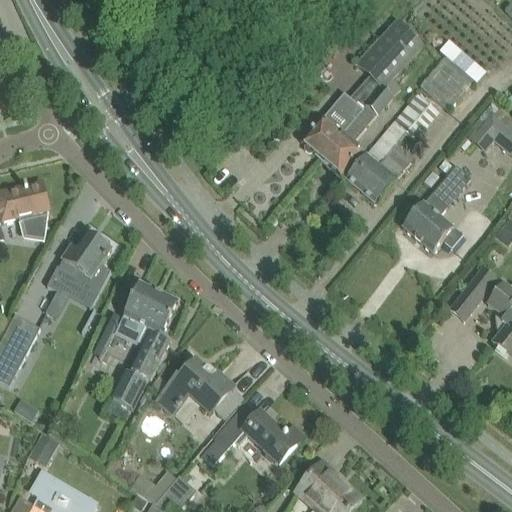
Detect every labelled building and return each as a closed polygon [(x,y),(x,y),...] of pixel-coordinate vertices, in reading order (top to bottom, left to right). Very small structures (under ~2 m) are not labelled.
[(330,22),(316,36),(324,44),(338,30),(330,22)] [(423,50),(420,46),(397,25),(381,43),(358,67),(370,79),(383,90),(385,92),(392,84),(423,50)] [(443,64),(421,90),(449,113),(474,84),(446,60),(443,64)] [(322,162),(383,90),(370,79),(349,102),(345,98),(330,116),(325,122),(323,121),(315,130),(302,145),(322,162)] [(395,100),(385,92),(383,90),(322,162),(342,179),(355,163),(362,154),(353,146),(377,119),(378,120),(395,100)] [(375,207),(388,192),(403,174),(387,160),(406,137),(414,143),(438,114),(418,97),(346,183),(375,207)] [(502,156),(508,161),(511,155),(511,121),(496,107),(467,138),(495,164),(502,156)] [(440,219),(455,202),(471,183),(456,169),(424,207),(403,231),(434,257),(444,245),(452,253),(463,240),(454,233),(455,232),(440,219)] [(45,245),(49,214),(42,185),(40,185),(40,186),(27,189),(27,187),(24,188),(26,194),(11,198),(10,194),(0,196),(0,225),(20,220),(24,242),(45,245)] [(511,224),(509,222),(496,239),(509,249),(511,245),(511,224)] [(58,296),(46,317),(48,318),(59,296),(64,299),(65,298),(64,297),(66,294),(93,306),(90,312),(91,313),(111,275),(110,274),(108,277),(99,271),(112,253),(88,237),(77,253),(73,250),(63,263),(65,265),(60,271),(58,270),(47,290),(58,296)] [(481,303),(494,287),(497,282),(483,271),(467,292),(481,303)] [(164,339),(180,307),(140,287),(131,305),(124,321),(123,323),(115,339),(130,346),(137,350),(140,351),(139,353),(130,372),(114,403),(131,413),(148,382),(149,382),(151,383),(163,361),(172,343),(164,339)] [(511,361),(511,293),(504,287),(488,308),(499,316),(496,320),(498,333),(501,336),(493,347),(511,361)] [(0,348),(0,385),(10,390),(19,373),(41,332),(15,319),(0,348)] [(178,382),(158,404),(173,417),(189,399),(211,419),(214,416),(225,425),(245,403),(234,394),(212,373),(211,372),(209,372),(208,372),(207,372),(206,373),(197,365),(183,380),(180,383),(178,382)] [(21,405),(15,414),(31,425),(37,415),(21,405)] [(260,417),(254,423),(243,413),(230,428),(217,443),(202,461),(214,471),(229,454),(235,447),(239,450),(249,439),(281,467),(291,456),(304,441),(293,432),(288,437),(287,436),(284,439),(260,417)] [(29,461),(46,471),(59,448),(43,438),(29,461)] [(132,494),(132,492),(141,479),(119,465),(109,480),(132,494)] [(309,481),(297,495),(315,511),(314,511),(355,511),(362,502),(349,491),(349,490),(348,490),(345,494),(333,483),(336,478),(322,467),(309,481)] [(156,488),(141,479),(132,494),(155,509),(178,482),(169,474),(156,488)] [(94,511),(97,508),(43,476),(32,495),(41,501),(34,511),(94,511)] [(181,511),(182,511),(197,496),(181,481),(166,498),(176,507),(181,511)] [(131,509),(132,510),(135,511),(143,511),(148,504),(137,498),(131,509)]
